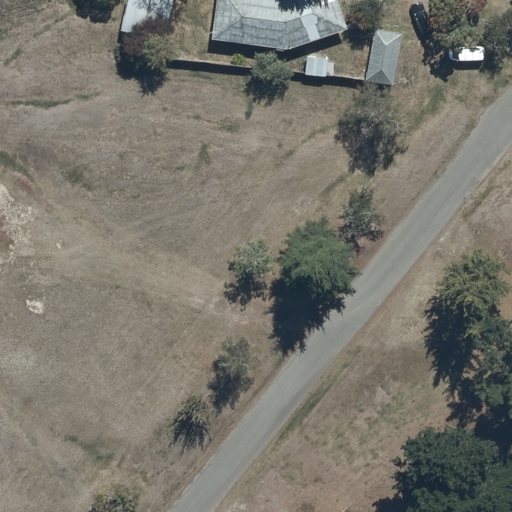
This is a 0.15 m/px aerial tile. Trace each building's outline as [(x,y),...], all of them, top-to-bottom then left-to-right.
[(128,0),(123,30),(144,34),(150,0),(128,0)] [(338,0),(217,0),(213,38),(290,48),(348,28),(338,0)] [(366,81),(394,85),(403,32),(375,28),(366,81)] [(419,55),(401,52),(394,89),(411,93),(419,55)] [(305,74),(328,76),(329,58),(307,56),(305,74)]
